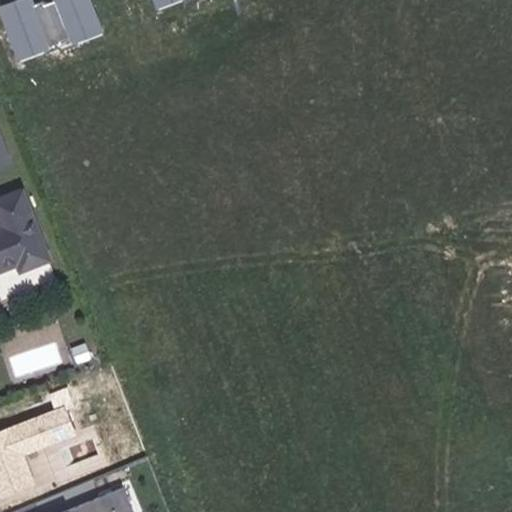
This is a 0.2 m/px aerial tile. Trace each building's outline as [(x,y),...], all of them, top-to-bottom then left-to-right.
[(27,59),(115,36),(105,0),(15,0),(11,1),(27,59)] [(162,0),(165,10),(198,0),(162,0)] [(0,167),(13,163),(0,129),(0,128),(0,167)] [(0,269),(31,258),(37,269),(65,259),(37,187),(0,201),(0,269)] [(78,434),(66,405),(0,430),(0,498),(38,483),(27,454),(78,434)]
